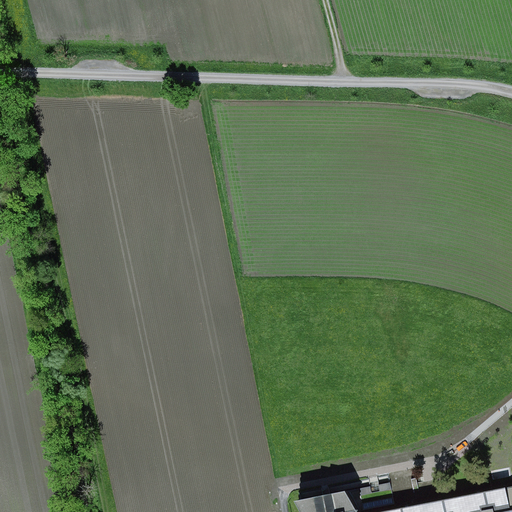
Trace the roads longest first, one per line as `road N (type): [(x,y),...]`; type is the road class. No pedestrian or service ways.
road 1 (track): [(0,72),(511,88)]
road 2 (track): [(511,404),(444,457),(295,486),(288,511)]
